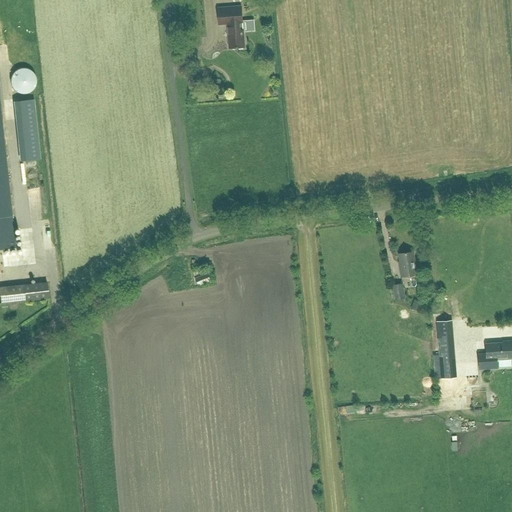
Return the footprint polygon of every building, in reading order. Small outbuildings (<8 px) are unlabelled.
[(229,31),(228,31),(229,48),(244,47),(243,31),(245,30),(246,29),(245,21),(244,20),(242,20),(241,6),(217,8),(218,24),(228,23),(229,31)] [(0,249),(15,247),(0,109),(0,249)] [(401,277),(416,275),(413,252),(399,254),(401,266),(399,267),(401,277)] [(195,272),(196,281),(209,279),(208,270),(195,272)] [(46,282),(0,287),(0,299),(1,304),(48,298),(46,282)] [(395,300),(405,298),(403,283),(393,285),(395,300)] [(446,321),(437,322),(440,359),(442,378),(454,377),(452,353),(440,354),(439,339),(451,338),(449,321),(446,321)] [(487,356),(479,356),(480,370),(498,369),(498,367),(511,366),(511,340),(508,341),(508,342),(496,343),(496,344),(487,344),(486,344),(487,356)] [(461,371),(462,391),(477,390),(477,370),(461,371)] [(461,428),(460,413),(442,415),(443,429),(461,428)]
